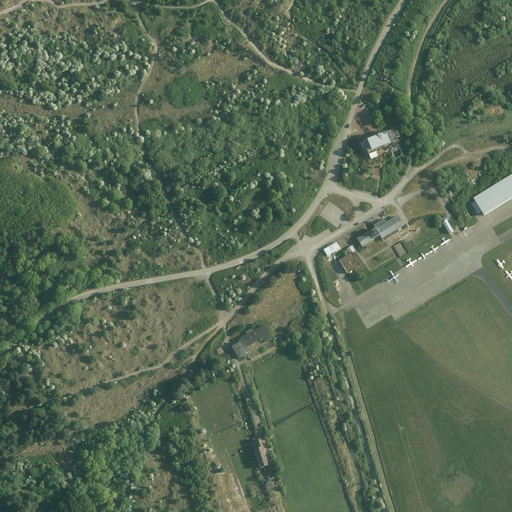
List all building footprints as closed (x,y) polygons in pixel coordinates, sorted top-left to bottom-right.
[(390,129),(363,139),(368,152),(396,142),(390,129)] [(402,152),(399,148),(401,146),(398,142),(391,147),(396,156),(402,152)] [(511,175),(475,198),(486,216),(511,200),(511,175)] [(384,240),(386,239),(400,231),(398,228),(403,225),(397,214),(386,221),(384,218),(376,223),(374,224),(376,226),(357,238),(362,246),(374,239),(373,238),(380,234),(384,240)] [(454,230),(447,219),(443,221),(450,233),(454,230)] [(352,252),(339,260),(346,273),(360,265),(352,252)] [(271,332),(265,323),(237,339),(239,341),(231,345),(239,359),(248,354),(244,348),(264,337),(270,347),(276,344),(270,333),(271,332)] [(294,329),(278,338),(281,343),(297,334),(294,329)] [(269,464),(260,438),(255,440),(257,448),(253,449),(259,468),(269,464)] [(270,485),(268,486),(271,491),(276,487),(270,479),(267,481),(270,485)]
